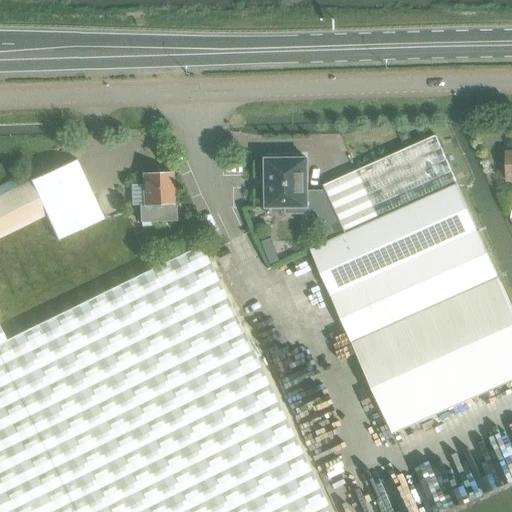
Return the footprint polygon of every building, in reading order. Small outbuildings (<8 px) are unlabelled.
[(348,232),(468,177),(449,134),(329,189),(348,232)] [(0,238),(46,217),(57,241),(104,220),(76,160),(0,196),(0,238)] [(307,161),(266,162),(267,190),(267,208),(285,208),(285,215),(337,214),(327,191),(308,191),(307,190),(307,161)] [(143,185),(131,186),(131,207),(139,207),(140,225),(175,224),(175,205),(171,206),(171,174),(167,174),(163,171),(156,171),(152,174),(143,175),(143,185)] [(511,311),(457,187),(311,252),(393,436),(511,382),(511,311)] [(270,239),(261,242),(271,265),(280,261),(270,239)] [(0,511),(329,511),(202,252),(5,342),(0,331),(0,511)]
